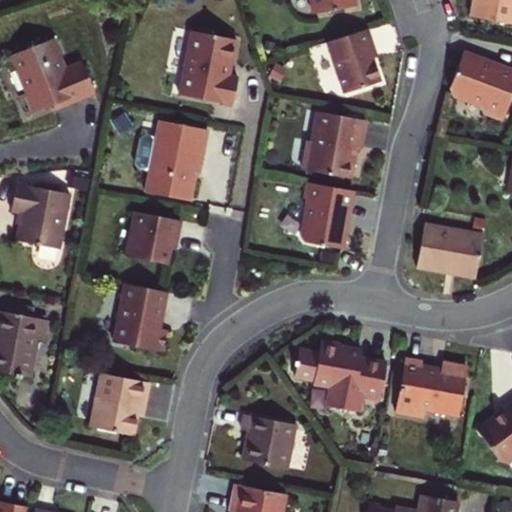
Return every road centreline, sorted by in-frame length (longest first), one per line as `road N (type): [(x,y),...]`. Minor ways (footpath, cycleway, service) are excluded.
road 1 (residential): [(376,305),(402,153),(433,51),(425,0)]
road 2 (residential): [(177,494),(27,459),(0,435)]
road 3 (residential): [(177,494),(198,390),(231,333)]
road 4 (residential): [(231,333),(292,301),(376,305)]
road 5 (unknown): [(228,234),(256,91)]
road 6 (residential): [(376,305),(444,316),(511,301)]
